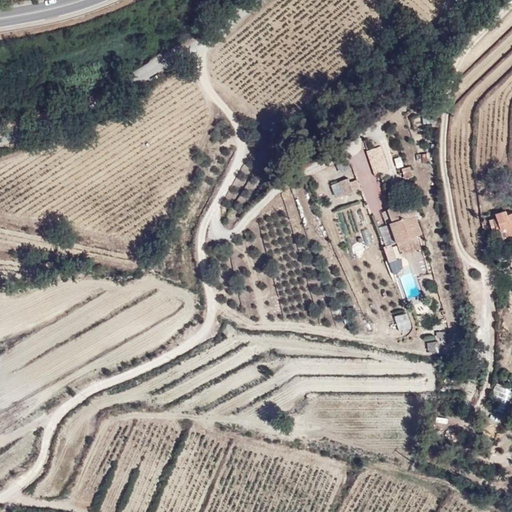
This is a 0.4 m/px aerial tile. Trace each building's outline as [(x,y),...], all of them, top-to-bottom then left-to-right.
[(381,145),(366,149),(374,175),(389,171),(381,145)] [(341,175),(351,170),(346,158),(336,163),(341,175)] [(410,167),(403,169),(405,179),(412,177),(410,167)] [(332,182),(334,195),(359,191),(357,178),(332,182)] [(412,202),(389,209),(393,222),(390,223),(396,242),(423,234),(412,202)] [(497,218),(488,221),(492,231),(497,230),(511,225),(511,212),(507,214),(505,211),(495,214),(497,218)] [(407,312),(394,315),(399,332),(411,329),(407,312)] [(444,352),(444,331),(436,331),(436,341),(428,341),(427,352),(444,352)] [(511,388),(498,383),(492,398),(507,404),(511,390),(511,388)] [(277,425),(275,433),(288,436),(290,429),(277,425)]
